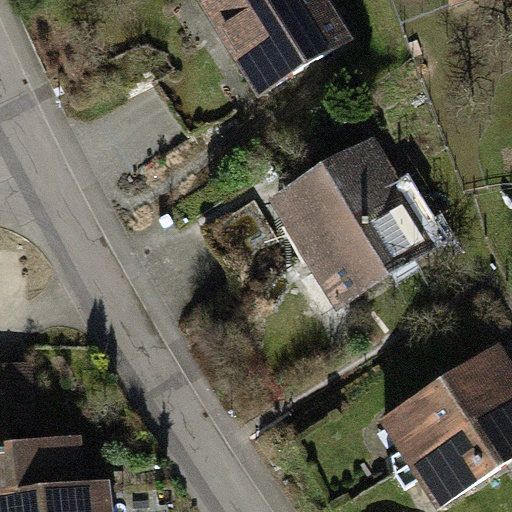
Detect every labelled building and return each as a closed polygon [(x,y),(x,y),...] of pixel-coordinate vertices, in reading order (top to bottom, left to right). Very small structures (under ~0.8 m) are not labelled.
[(191,0),(183,6),(250,107),(345,45),(315,0),(191,0)] [(264,209),(331,316),(435,251),(368,144),(264,209)] [(373,430),(401,475),(511,404),(511,387),(491,355),(373,430)] [(22,368),(0,368),(0,451),(26,448),(22,368)] [(511,404),(401,475),(424,511),(443,511),(511,468),(511,404)] [(0,507),(74,497),(66,442),(26,448),(0,451),(0,507)] [(0,507),(0,511),(101,511),(98,493),(74,497),(0,507)]
